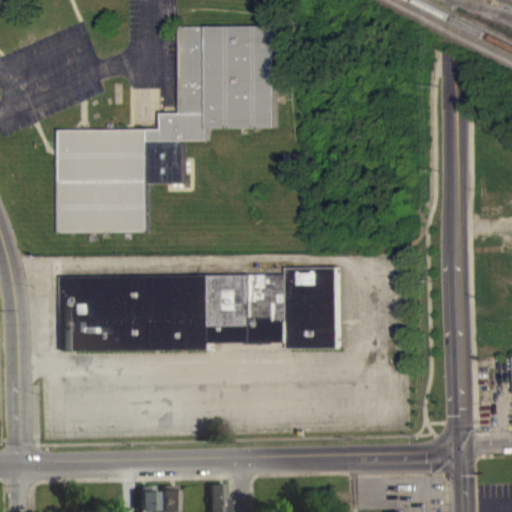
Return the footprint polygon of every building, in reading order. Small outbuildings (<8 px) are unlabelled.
[(61,128),(62,232),(151,231),(150,181),(186,180),(185,138),(211,138),(211,126),(278,126),(278,24),(182,24),(183,111),(163,110),(164,127),(61,128)] [(65,359),(213,358),(213,351),(290,350),(290,357),(340,356),(339,275),(289,275),(289,282),(64,284),(65,359)] [(207,511),(227,511),(227,505),(223,505),(222,492),(207,492),(207,511)] [(154,511),(154,493),(137,494),(137,511),(154,511)] [(159,511),(175,511),(176,493),(159,493),(159,511)]
